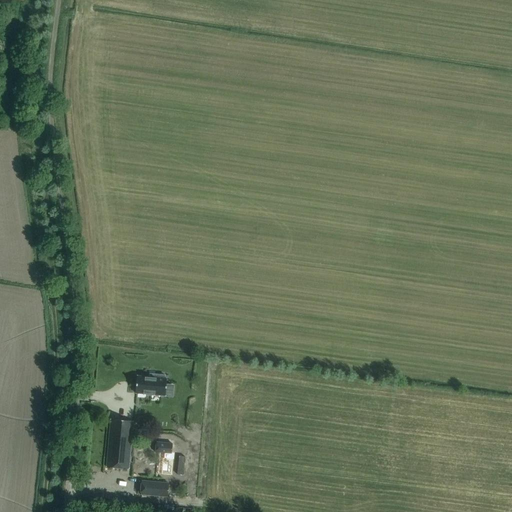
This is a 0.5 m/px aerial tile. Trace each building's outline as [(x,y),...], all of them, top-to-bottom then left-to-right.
[(137,375),(135,393),(165,396),(166,378),(164,378),(165,375),(155,374),(154,377),(137,375)] [(173,417),(172,426),(181,426),(181,418),(173,417)] [(128,469),(132,421),(111,419),(106,467),(128,469)] [(171,454),(172,443),(156,442),(155,453),(171,454)] [(158,454),(151,454),(149,479),(156,479),(158,454)] [(141,481),(140,494),(167,496),(168,483),(141,481)]
